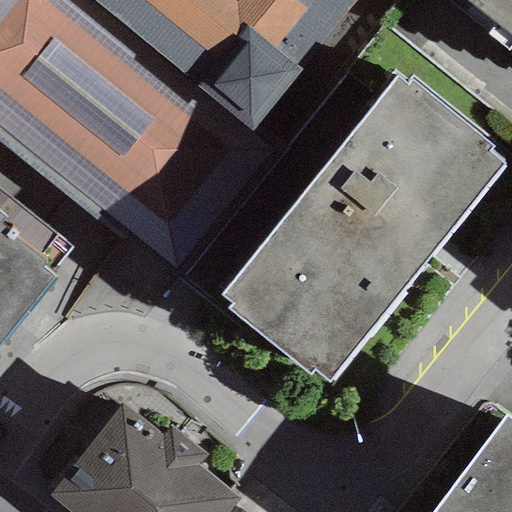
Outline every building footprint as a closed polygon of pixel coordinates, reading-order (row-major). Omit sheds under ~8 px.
[(350,0),(0,0),(0,120),(175,266),(275,147),(247,124),(350,0)] [(511,0),(483,0),(511,22),(511,0)] [(405,69),(396,62),(221,275),(231,284),(227,289),(309,357),(313,352),(328,364),(505,150),(488,136),(492,131),(410,64),(405,69)] [(0,329),(55,261),(42,251),(47,246),(0,208),(0,205),(4,200),(0,196),(0,329)] [(158,426),(121,395),(47,483),(82,511),(222,511),(240,492),(198,457),(205,448),(167,416),(158,426)] [(511,511),(511,403),(507,400),(421,511),(511,511)]
